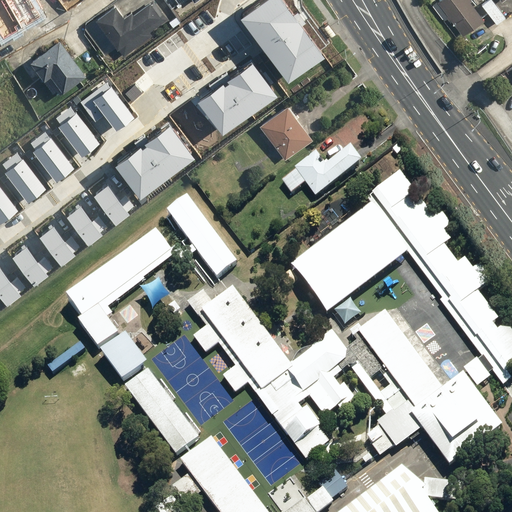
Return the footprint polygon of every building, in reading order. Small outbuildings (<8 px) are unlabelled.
[(21,0),(0,0),(0,21),(15,45),(28,36),(25,30),(39,21),(30,7),(27,8),(21,0)] [(153,0),(147,0),(122,19),(112,6),(94,19),(122,58),(141,44),(153,35),(151,31),(167,19),(153,0)] [(286,0),(256,0),(239,12),(286,78),(324,51),(286,0)] [(483,17),(470,0),(435,0),(435,1),(460,34),(483,17)] [(505,17),(491,0),(484,0),(480,4),(496,24),(505,17)] [(232,45),(228,39),(245,25),(227,1),(195,25),(213,48),(218,56),(232,45)] [(59,40),(28,61),(42,80),(49,75),(62,93),(85,76),(72,57),(59,40)] [(250,57),(198,97),(225,131),(277,91),(250,57)] [(112,80),(83,102),(95,118),(105,111),(118,128),(137,114),(112,80)] [(314,97),(308,90),(299,97),(304,104),(314,97)] [(286,105),(258,125),(284,160),(311,139),(286,105)] [(101,140),(76,110),(60,123),(84,153),(101,140)] [(115,160),(141,194),(195,153),(169,118),(115,160)] [(75,165),(52,134),(34,147),(57,178),(75,165)] [(295,174),(281,184),(290,196),(304,186),(314,200),(336,184),(360,166),(348,151),(324,169),(315,156),(294,172),(295,174)] [(23,155),(5,170),(28,200),(46,185),(23,155)] [(511,324),(400,176),(371,198),(511,383),(511,324)] [(20,205),(0,177),(0,216),(1,219),(20,205)] [(129,211),(109,182),(94,193),(114,221),(129,211)] [(191,197),(167,215),(221,287),(246,268),(191,197)] [(103,230),(83,202),(69,212),(89,240),(103,230)] [(76,250),(53,221),(39,232),(61,261),(76,250)] [(63,303),(118,378),(139,363),(104,316),(178,261),(158,234),(63,303)] [(50,271),(28,242),(12,253),(34,283),(50,271)] [(0,260),(0,292),(8,303),(23,291),(0,260)] [(236,282),(194,312),(307,468),(335,448),(318,425),(354,399),(338,376),(352,366),(390,419),(368,435),(386,460),(424,433),(455,476),(511,436),(482,396),(495,386),(481,366),(442,394),(388,320),(344,351),(333,337),(295,363),(236,282)] [(344,328),(358,315),(346,302),(332,314),(344,328)] [(81,354),(76,348),(47,369),(52,376),(81,354)] [(150,370),(124,390),(178,462),(205,442),(150,370)] [(265,511),(213,444),(182,467),(216,511),(265,511)] [(441,511),(407,466),(345,511),(441,511)] [(320,490),(330,502),(348,489),(338,476),(320,490)] [(181,511),(172,499),(155,511),(181,511)]
